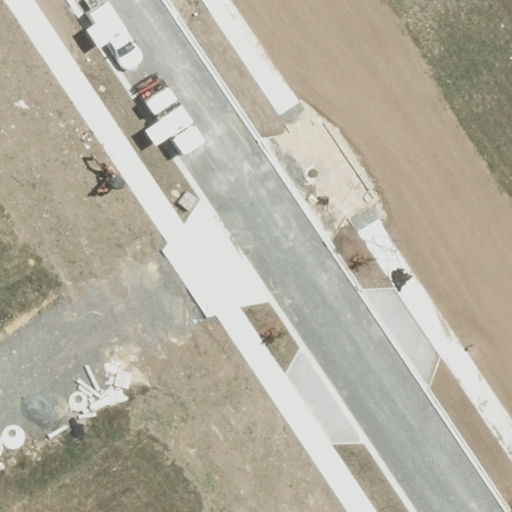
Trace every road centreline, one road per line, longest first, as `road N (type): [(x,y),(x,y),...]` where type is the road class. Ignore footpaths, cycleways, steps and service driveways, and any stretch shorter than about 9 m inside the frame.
road 1 (residential): [(276,222),(463,511)]
road 2 (residential): [(0,413),(276,222)]
road 3 (residential): [(276,222),(511,62)]
road 4 (residential): [(133,0),(276,222)]
